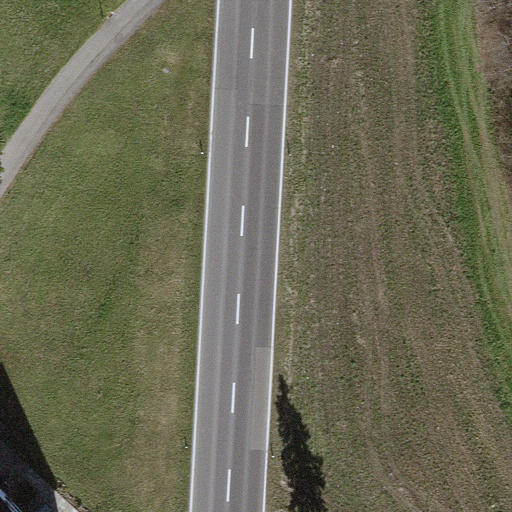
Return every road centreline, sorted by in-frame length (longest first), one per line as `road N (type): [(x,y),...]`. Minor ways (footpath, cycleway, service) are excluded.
road 1 (secondary): [(230,511),(254,0)]
road 2 (track): [(150,0),(83,69),(0,184)]
